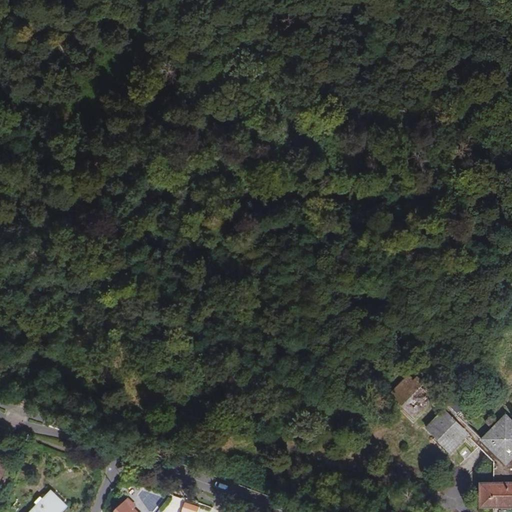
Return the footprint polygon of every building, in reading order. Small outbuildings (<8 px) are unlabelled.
[(413,371),(391,393),(416,417),(432,400),(444,411),(427,428),(452,452),(467,436),(494,461),(494,484),(482,484),(482,507),(511,506),(511,420),(506,415),(497,424),(491,417),(486,422),(492,429),(482,439),(466,423),(470,420),(461,411),(463,409),(451,396),(445,402),(413,371)] [(140,491),(133,483),(127,489),(134,497),(140,491)] [(50,491),(29,511),(61,511),(66,507),(50,491)] [(136,511),(133,508),(135,506),(128,499),(115,511),(136,511)] [(182,511),(185,503),(186,500),(182,499),(172,511),(182,511)] [(198,511),(200,508),(185,503),(182,511),(198,511)]
